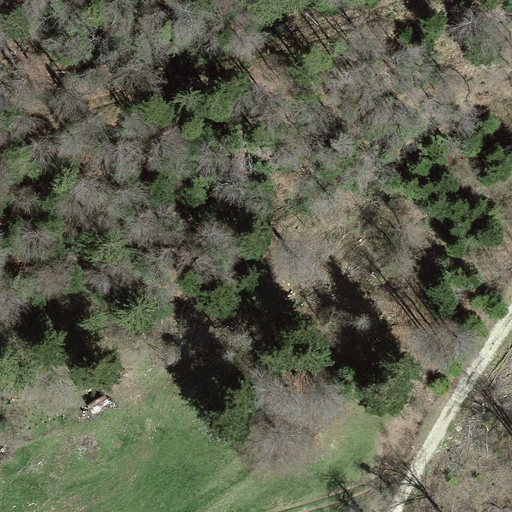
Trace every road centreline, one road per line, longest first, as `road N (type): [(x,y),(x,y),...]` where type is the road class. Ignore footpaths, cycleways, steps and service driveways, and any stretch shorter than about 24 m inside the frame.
road 1 (track): [(0,129),(390,0)]
road 2 (track): [(392,511),(511,313)]
road 3 (track): [(283,511),(420,462)]
